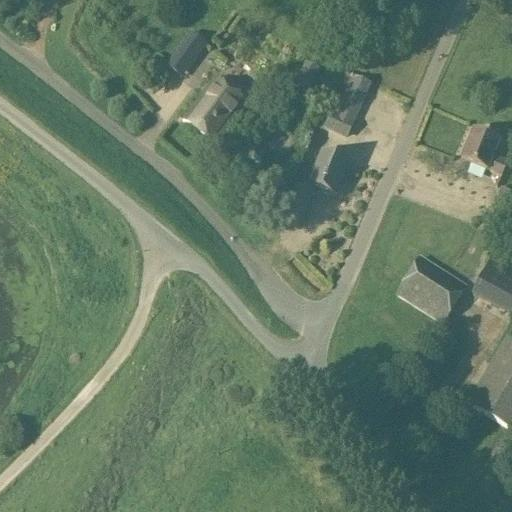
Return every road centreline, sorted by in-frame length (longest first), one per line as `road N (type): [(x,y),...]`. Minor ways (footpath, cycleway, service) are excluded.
road 1 (unclassified): [(322,332),(188,196),(0,39)]
road 2 (unclassified): [(322,332),(465,0)]
road 3 (track): [(0,479),(83,400),(130,340),(164,239)]
road 4 (unclassified): [(164,239),(0,104)]
road 5 (unclassified): [(413,511),(291,368)]
road 6 (unclassified): [(164,239),(291,368)]
